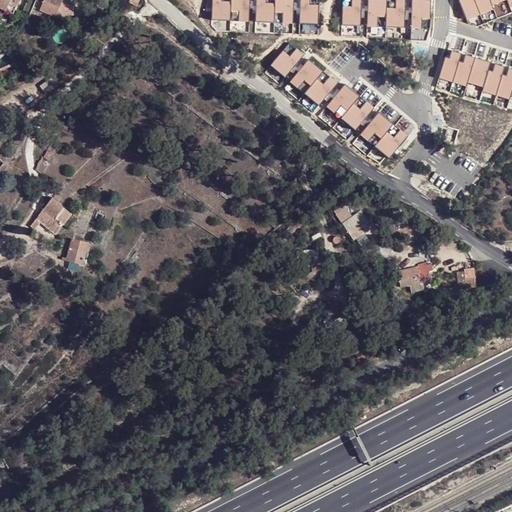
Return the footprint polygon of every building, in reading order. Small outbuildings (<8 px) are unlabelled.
[(0,0),(0,8),(7,12),(12,0),(0,0)] [(28,0),(27,4),(50,14),(55,0),(28,0)] [(249,0),(211,0),(211,20),(249,21),(249,0)] [(294,0),(256,0),(255,21),(294,22),(294,0)] [(319,0),(299,0),(298,24),(319,25),(319,0)] [(361,0),(342,0),(341,25),(360,26),(361,0)] [(404,0),(367,0),(367,26),(404,28),(404,0)] [(511,0),(459,0),(467,19),(511,0)] [(511,101),(511,69),(455,50),(445,78),(511,101)] [(58,147),(52,143),(47,152),(53,155),(58,147)] [(472,163),(478,153),(463,144),(457,155),(472,163)] [(47,152),(43,159),(48,163),(53,155),(47,152)] [(41,158),(34,172),(40,176),(48,163),(43,159),(41,158)] [(11,170),(6,167),(0,175),(4,178),(11,170)] [(50,199),(42,210),(63,226),(71,215),(50,199)] [(363,234),(359,227),(367,223),(361,210),(350,216),(344,205),(334,210),(350,241),(363,234)] [(63,226),(42,210),(28,228),(33,231),(38,224),(55,237),(63,226)] [(82,244),(70,241),(64,262),(81,266),(87,246),(82,244)] [(390,256),(383,259),(387,275),(394,273),(390,256)] [(418,272),(428,269),(427,265),(400,273),(401,280),(410,278),(411,284),(421,282),(418,272)] [(455,270),(456,287),(475,285),(474,269),(455,270)]
